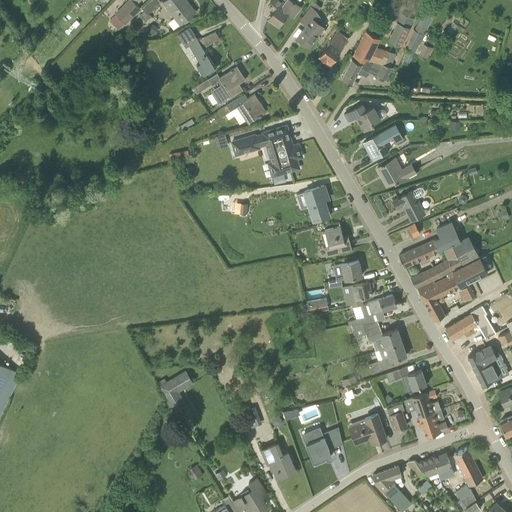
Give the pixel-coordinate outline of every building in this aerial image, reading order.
[(136,4),(139,0),(128,0),(115,14),(125,24),(141,9),(136,4)] [(149,0),(141,7),(144,9),(147,13),(161,1),(160,0),(149,0)] [(174,27),(193,14),(182,0),(165,0),(162,2),(174,17),(169,21),(174,27)] [(293,17),(302,6),(293,0),(271,0),(268,5),(274,10),(268,17),(278,25),(287,12),(293,17)] [(308,46),(323,26),(312,18),(320,6),(314,2),(300,21),(306,25),(296,38),(308,46)] [(401,14),(397,22),(409,28),(413,20),(401,14)] [(190,27),(178,34),(182,41),(194,34),(190,27)] [(331,62),(350,37),(338,29),(319,55),(326,59),(331,62)] [(413,53),(423,34),(413,29),(403,48),(413,53)] [(366,30),(353,54),(364,61),(365,59),(365,58),(369,59),(381,37),(366,30)] [(204,48),(220,38),(216,32),(199,41),(198,40),(190,45),(200,61),(196,64),(204,76),(217,68),(204,48)] [(401,46),(404,40),(391,34),(388,40),(401,46)] [(235,40),(219,56),(225,62),(241,46),(235,40)] [(428,58),(432,48),(423,43),(418,53),(428,58)] [(396,53),(389,51),(384,64),(392,67),(396,53)] [(374,64),(365,59),(364,61),(363,63),(352,57),(342,77),(352,82),(357,72),(361,73),(367,77),(369,72),(380,78),(382,76),(386,79),(392,67),(384,64),(378,62),(375,61),(374,64)] [(237,66),(220,77),(223,82),(211,91),(219,104),(242,89),(238,82),(245,78),(237,66)] [(211,84),(208,78),(193,88),(197,93),(211,84)] [(259,117),(261,115),(266,111),(255,93),(247,98),(244,94),(230,102),(233,109),(237,106),(248,123),(259,116),(259,117)] [(220,117),(233,109),(230,102),(217,110),(220,117)] [(366,109),(363,103),(344,113),(348,121),(357,116),(364,130),(374,124),(373,123),(381,118),(374,105),(366,109)] [(404,139),(395,123),(378,132),(379,133),(367,140),(370,146),(366,148),(372,160),(389,150),(385,142),(393,138),(396,143),(404,139)] [(290,137),(287,125),(263,132),(263,133),(256,136),(255,134),(232,141),(236,154),(259,147),(259,146),(266,143),(270,157),(276,155),(278,160),(276,160),(280,173),(290,170),(290,168),(299,166),(296,158),(302,156),(298,143),(292,145),(289,137),(290,137)] [(219,148),(228,145),(224,133),(215,136),(219,148)] [(171,164),(190,160),(188,149),(169,153),(171,164)] [(402,167),(396,157),(377,167),(381,175),(384,174),(389,184),(394,181),(395,183),(398,182),(417,172),(412,162),(402,167)] [(313,221),(330,216),(323,195),(327,194),(324,184),(303,191),(313,221)] [(425,213),(417,197),(421,195),(423,193),(424,191),(423,189),(422,187),(420,187),(417,187),(393,200),(397,208),(403,205),(411,220),(425,213)] [(247,214),(248,203),(236,201),(235,212),(247,214)] [(439,250),(444,248),(460,240),(451,221),(437,227),(440,236),(434,239),(439,250)] [(414,236),(420,232),(415,223),(408,226),(414,236)] [(344,240),(340,225),(324,230),(328,242),(323,243),(327,256),(352,249),(349,239),(344,240)] [(416,286),(445,271),(453,267),(478,254),(469,235),(460,240),(444,248),(449,259),(436,266),(411,277),(416,286)] [(434,252),(439,250),(434,239),(398,255),(403,264),(433,251),(434,252)] [(478,254),(453,267),(462,285),(466,283),(488,272),(478,254)] [(358,260),(341,264),(344,278),(361,275),(358,260)] [(448,292),(462,285),(453,267),(445,271),(446,273),(417,287),(435,319),(446,313),(437,297),(448,292)] [(328,281),(329,287),(342,285),(341,278),(328,281)] [(362,303),(361,297),(372,295),(369,281),(348,285),(351,299),(352,299),(354,306),(362,304),(362,303)] [(464,301),(476,295),(471,284),(459,290),(464,301)] [(365,315),(397,305),(393,294),(367,302),(362,303),(362,304),(365,315)] [(308,313),(317,311),(327,309),(327,305),(326,297),(315,299),(306,301),(308,313)] [(488,317),(482,307),(472,313),(445,328),(451,337),(478,322),(479,323),(488,317)] [(351,324),(371,321),(369,315),(350,320),(351,324)] [(369,342),(382,338),(385,347),(402,342),(397,328),(382,333),(378,321),(371,321),(351,324),(355,337),(366,333),(369,342)] [(501,344),(511,339),(511,335),(510,331),(498,336),(501,344)] [(371,373),(393,366),(391,360),(406,355),(402,342),(385,347),(379,349),(382,358),(368,363),(371,373)] [(490,358),(496,355),(491,344),(468,356),(473,367),(483,386),(501,377),(490,358)] [(0,395),(13,369),(0,362),(0,395)] [(402,377),(399,368),(386,373),(389,381),(402,377)] [(422,369),(407,374),(412,389),(427,384),(422,369)] [(184,408),(175,394),(193,383),(185,370),(159,385),(166,397),(175,413),(184,408)] [(344,386),(357,381),(355,375),(341,380),(344,386)] [(511,407),(511,386),(500,391),(505,405),(510,403),(511,407)] [(438,396),(436,389),(428,392),(427,392),(413,396),(420,418),(441,409),(438,400),(431,403),(430,399),(438,396)] [(388,403),(392,398),(387,395),(384,399),(388,403)] [(393,430),(406,426),(401,411),(404,410),(402,403),(387,408),(389,415),(388,415),(393,430)] [(238,417),(244,415),(241,408),(235,411),(238,417)] [(438,423),(438,421),(445,418),(441,409),(420,418),(427,436),(441,431),(448,429),(445,421),(438,423)] [(387,437),(378,413),(365,417),(367,423),(361,425),(361,423),(350,427),(356,443),(371,437),(370,436),(376,434),(378,440),(387,437)] [(511,415),(501,420),(507,435),(511,432),(511,415)] [(321,425),(302,433),(315,464),(328,458),(327,455),(331,453),(329,449),(343,443),(338,426),(324,432),(321,425)] [(283,453),(278,441),(262,448),(268,463),(271,462),(276,473),(280,472),(281,475),(296,468),(289,451),(283,453)] [(469,485),(482,478),(478,470),(467,447),(454,453),(465,476),(469,485)] [(441,478),(447,475),(445,469),(452,467),(446,452),(436,456),(439,468),(441,478)] [(441,478),(439,468),(436,456),(418,462),(427,474),(428,475),(431,479),(439,476),(439,478),(441,478)] [(415,460),(415,459),(408,461),(408,462),(422,477),(427,474),(418,462),(416,460),(415,460)] [(198,463),(191,468),(197,477),(204,473),(198,463)] [(388,486),(394,482),(394,481),(392,479),(402,475),(398,465),(373,474),(377,485),(380,489),(387,484),(388,486)] [(219,479),(226,475),(222,469),(216,473),(219,479)] [(260,508),(267,505),(263,498),(268,495),(257,476),(248,481),(252,488),(232,500),(239,511),(240,511),(244,510),(244,511),(257,511),(256,509),(259,507),(260,508)] [(422,494),(432,484),(429,480),(423,483),(418,489),(422,494)] [(412,503),(394,482),(388,486),(387,484),(380,489),(383,491),(402,511),(412,503)] [(461,491),(465,495),(470,491),(467,486),(461,491)] [(466,507),(476,500),(477,500),(471,490),(470,491),(465,495),(460,498),(466,507)] [(466,511),(473,511),(481,507),(476,500),(466,507),(464,508),(466,511)] [(507,511),(496,502),(486,511),(507,511)]
